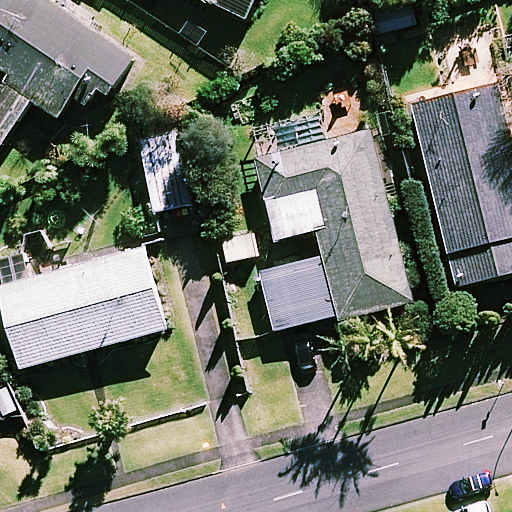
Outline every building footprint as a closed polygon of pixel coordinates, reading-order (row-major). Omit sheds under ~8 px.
[(138,71),(37,0),(0,0),(0,148),(5,152),(34,110),(62,129),(87,94),(110,110),(138,71)] [(188,0),(250,31),(265,0),(188,0)] [(511,284),(511,132),(503,94),(415,115),(457,297),(511,284)] [(192,214),(178,139),(142,146),(156,221),(192,214)] [(326,261),(265,276),(280,338),(341,322),(343,330),(416,312),(373,140),(258,168),(279,250),(321,239),(326,261)] [(224,238),(232,272),(265,265),(258,231),(224,238)] [(148,256),(105,267),(38,284),(30,256),(0,263),(0,284),(24,378),(169,341),(148,256)]
